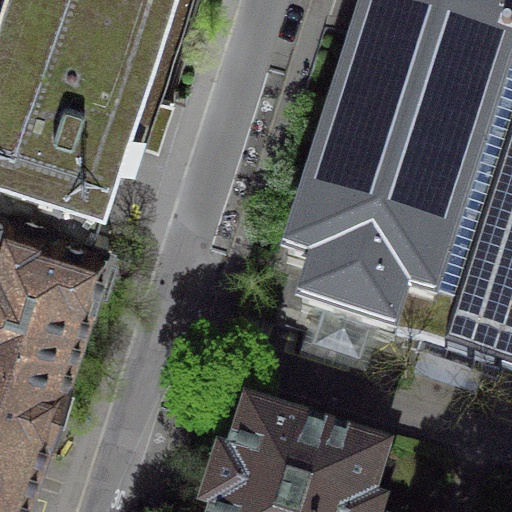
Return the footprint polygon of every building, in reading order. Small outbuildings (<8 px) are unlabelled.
[(0,0),(0,146),(104,180),(118,137),(136,143),(152,91),(181,0),(0,0)] [(511,0),(369,0),(369,3),(370,3),(511,49),(511,65),(433,309),(406,301),(395,335),(511,372),(511,0)] [(511,65),(511,49),(370,3),(321,156),(287,263),(314,272),(301,312),(330,321),(324,341),(357,352),(362,335),(389,344),(390,340),(393,341),(395,335),(406,301),(433,309),(511,65)] [(0,339),(66,361),(67,358),(65,357),(89,281),(91,281),(100,253),(110,225),(91,219),(104,180),(0,146),(0,339)] [(49,411),(66,361),(0,339),(0,486),(22,494),(23,489),(22,489),(35,450),(47,411),(49,411)] [(382,462),(250,420),(233,471),(222,467),(219,478),(217,478),(216,482),(217,482),(214,489),(212,496),(210,501),(211,501),(208,511),(207,511),(365,511),(378,475),(378,476),(382,462)] [(0,511),(15,511),(22,494),(0,486),(0,511)]
